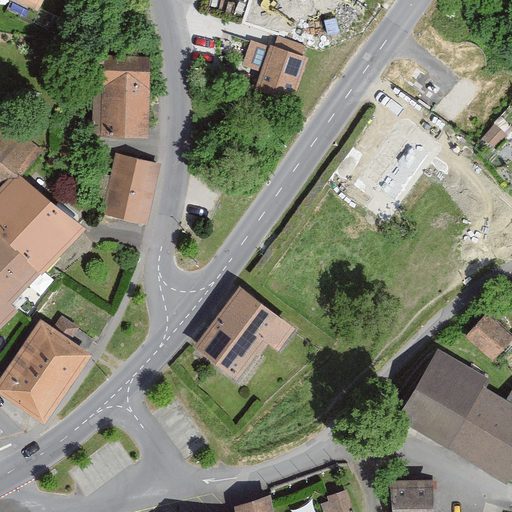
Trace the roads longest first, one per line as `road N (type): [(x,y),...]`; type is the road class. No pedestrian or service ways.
road 1 (tertiary): [(186,321),(419,0)]
road 2 (residential): [(186,321),(157,272),(176,155),(176,47),(160,0)]
road 3 (residential): [(314,450),(439,322),(511,266)]
road 4 (residential): [(314,450),(419,451),(511,494)]
road 5 (residential): [(181,493),(238,483),(314,450)]
road 6 (residential): [(181,493),(54,510)]
